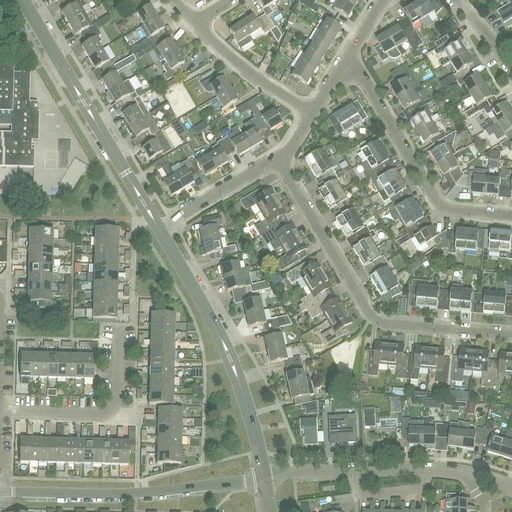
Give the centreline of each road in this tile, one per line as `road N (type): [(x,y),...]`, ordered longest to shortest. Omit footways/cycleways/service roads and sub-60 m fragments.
road 1 (residential): [(511,335),(378,321),(276,159)]
road 2 (tertiary): [(265,479),(237,368),(159,229)]
road 3 (unclassified): [(0,492),(160,493),(265,479)]
road 4 (tertiary): [(159,229),(24,0)]
road 5 (residential): [(511,214),(444,208),(344,63)]
road 6 (residential): [(0,410),(110,412),(119,396),(121,327)]
road 7 (residential): [(315,111),(251,71),(195,20)]
road 8 (residential): [(276,159),(159,229)]
